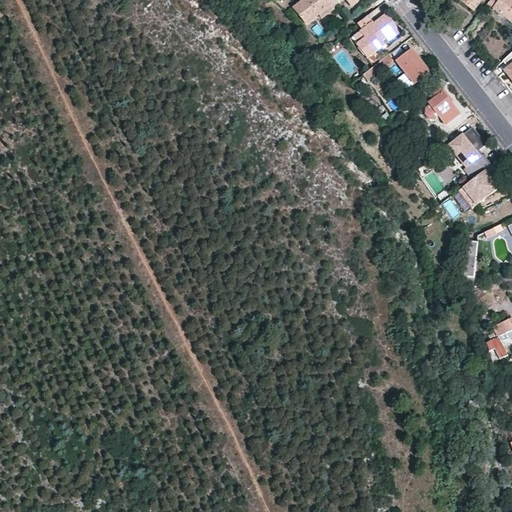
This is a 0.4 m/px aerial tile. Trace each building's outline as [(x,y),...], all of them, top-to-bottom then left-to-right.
[(309,0),(308,1),(306,0),(294,10),(307,25),(332,5),(329,2),(331,0),(309,0)] [(460,0),(473,9),(479,0),(460,0)] [(511,0),(488,0),(486,4),(511,21),(511,0)] [(367,14),(357,22),(362,28),(349,39),(366,59),(383,45),(380,42),(383,40),(385,42),(388,40),(387,36),(386,35),(397,26),(385,12),(373,22),(367,14)] [(400,30),(397,26),(386,35),(387,36),(388,40),(400,30)] [(414,49),(399,60),(416,83),(430,72),(421,61),(422,60),(414,49)] [(505,71),(511,77),(511,51),(503,60),(509,67),(505,71)] [(372,69),(376,75),(396,59),(391,53),(372,69)] [(430,72),(432,70),(423,59),(422,60),(421,61),(430,72)] [(434,96),(430,100),(446,121),(459,110),(453,101),(449,96),(450,95),(441,83),(430,91),(434,96)] [(475,170),(486,161),(478,151),(489,142),(474,123),(464,131),(463,129),(460,131),(462,133),(452,141),(453,143),(449,146),(469,171),(473,168),(475,170)] [(430,149),(421,156),(426,162),(435,156),(430,149)] [(490,166),(487,169),(497,181),(500,179),(490,166)] [(473,168),(469,171),(463,175),(469,183),(479,175),(475,170),(473,168)] [(460,189),(473,206),(501,187),(497,181),(487,169),(479,175),(469,183),(460,189)] [(442,203),(452,219),(460,213),(450,198),(442,203)] [(504,229),(501,224),(494,228),(496,233),(504,229)] [(472,243),(464,243),(467,278),(474,277),(472,243)] [(494,327),(499,337),(511,330),(511,319),(511,318),(494,327)] [(493,340),(495,345),(511,336),(511,330),(499,337),(493,340)]
